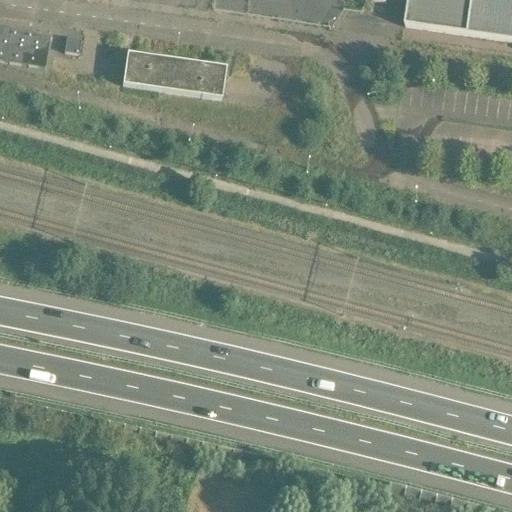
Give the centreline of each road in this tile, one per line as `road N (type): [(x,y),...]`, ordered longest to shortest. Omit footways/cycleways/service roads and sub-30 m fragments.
road 1 (motorway): [(0,361),(511,476)]
road 2 (motorway): [(511,417),(0,307)]
